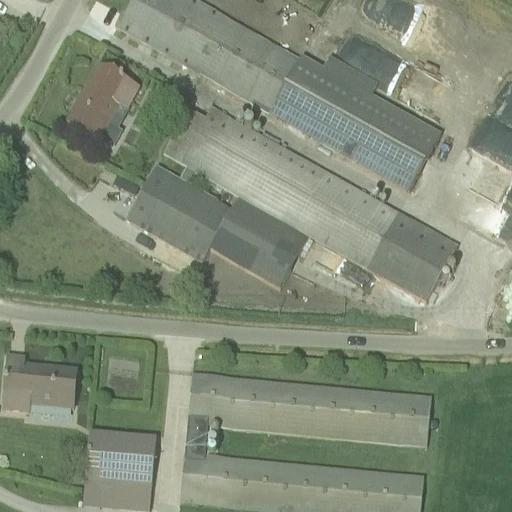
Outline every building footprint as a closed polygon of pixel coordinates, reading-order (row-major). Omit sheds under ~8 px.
[(291,59),(287,65),(171,0),(136,0),(114,40),(400,200),(434,139),(291,59)] [(66,133),(104,153),(136,92),(98,72),(66,133)] [(193,117),(164,171),(415,306),(444,253),(193,117)] [(203,269),(224,234),(224,225),(154,183),(129,224),(203,269)] [(430,215),(479,242),(489,224),(441,197),(430,215)] [(4,422),(74,429),(79,374),(9,367),(4,422)] [(168,511),(174,511),(417,511),(421,479),(215,459),(218,431),(420,451),(425,402),(181,379),(168,511)] [(151,453),(95,447),(87,511),(107,511),(110,493),(146,497),(151,453)]
